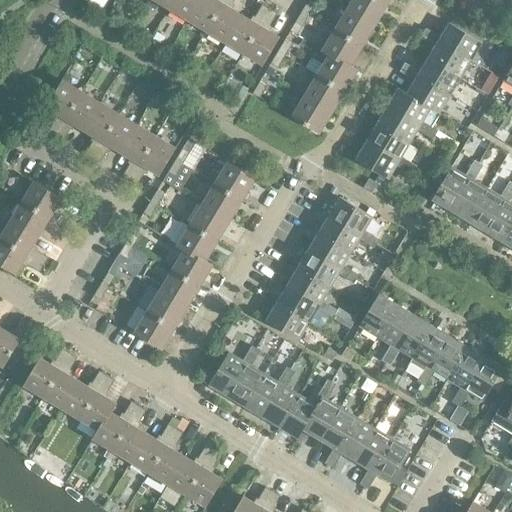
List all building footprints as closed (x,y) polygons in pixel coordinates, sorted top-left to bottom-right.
[(154,0),(168,8),(173,0),(154,0)] [(187,19),(198,0),(173,0),(168,8),(187,19)] [(205,30),(223,0),(198,0),(187,19),(205,30)] [(223,41),(240,13),(231,8),(234,0),(223,0),(205,30),(223,41)] [(317,2),(313,0),(307,0),(302,9),(309,14),(317,2)] [(352,0),(347,9),(374,25),(387,5),(378,0),(352,0)] [(242,52),(269,8),(262,4),(252,20),(240,13),(223,41),(242,52)] [(262,65),(279,36),(267,30),(277,13),(269,8),(242,52),(262,65)] [(302,9),(295,21),(302,26),(309,14),(302,9)] [(374,25),(347,9),(335,29),(362,46),(374,25)] [(449,22),(441,36),(439,40),(471,59),(482,42),(449,22)] [(428,40),(433,32),(425,27),(420,36),(428,40)] [(362,46),(335,29),(322,50),(329,54),(350,66),(350,65),(362,46)] [(433,32),(428,40),(436,45),(428,58),(460,77),(471,59),(439,40),(441,36),(433,32)] [(292,43),(285,39),(277,51),(285,55),(292,43)] [(91,50),(82,44),(76,53),(86,58),(91,50)] [(277,67),(285,55),(277,51),(270,63),(277,67)] [(316,75),(344,91),(358,69),(350,65),(350,66),(329,54),(316,75)] [(428,58),(420,71),(417,75),(449,95),(460,77),(428,58)] [(407,75),(412,67),(404,62),(399,71),(407,75)] [(503,80),(511,85),(511,64),(503,80)] [(412,67),(407,75),(415,80),(407,93),(439,112),(449,95),(417,75),(420,71),(412,67)] [(304,96),(332,112),(344,91),(316,75),(304,96)] [(55,136),(82,91),(62,79),(45,107),(58,114),(48,131),(55,136)] [(252,93),(260,97),(267,85),(259,81),(252,93)] [(431,126),(438,113),(439,112),(407,93),(398,88),(388,106),(420,125),(417,130),(425,134),(430,125),(431,126)] [(84,130),(100,102),(82,91),(55,136),(63,140),(73,124),(84,130)] [(332,112),(304,96),(292,116),(319,133),(332,112)] [(100,102),(84,130),(95,137),(85,154),(92,158),(119,113),(100,102)] [(377,123),(409,143),(417,130),(420,125),(388,106),(377,123)] [(119,113),(92,158),(100,163),(110,146),(121,152),(137,125),(119,113)] [(366,141),(399,160),(396,165),(404,169),(409,160),(401,156),(409,143),(377,123),(366,141)] [(137,125),(121,152),(132,159),(122,176),(129,180),(156,136),(137,125)] [(438,130),(431,126),(430,125),(425,134),(433,139),(438,130)] [(159,175),(176,147),(156,136),(129,180),(137,185),(147,168),(159,175)] [(388,179),(396,165),(399,160),(366,141),(355,159),(388,179)] [(190,152),(182,147),(175,159),(182,164),(190,152)] [(175,176),(182,164),(175,159),(168,171),(175,176)] [(470,167),(479,172),(483,164),(475,159),(470,167)] [(411,174),(417,165),(409,160),(404,169),(411,174)] [(214,184),(241,201),(255,178),(227,161),(214,184)] [(432,199),(450,210),(469,177),(474,180),(479,172),(470,167),(465,175),(451,167),(432,199)] [(487,188),(474,180),(469,177),(450,210),(468,220),(487,188)] [(377,183),(369,178),(364,186),(373,191),(377,183)] [(55,210),(62,198),(34,181),(22,202),(66,229),(71,220),(55,210)] [(201,204),(229,221),(241,201),(214,184),(201,204)] [(487,188),(468,220),(485,231),(505,198),(509,201),(511,195),(511,191),(506,188),(501,196),(487,188)] [(165,193),(158,189),(150,201),(158,205),(165,193)] [(362,234),(359,238),(367,243),(372,235),(364,230),(372,216),(340,196),(329,214),(362,234)] [(503,241),(511,225),(511,202),(509,201),(505,198),(485,231),(503,241)] [(150,217),(158,205),(150,201),(143,213),(150,217)] [(11,220),(38,237),(46,225),(63,235),(66,229),(22,202),(11,220)] [(189,225),(217,241),(229,221),(201,204),(189,225)] [(352,251),(359,238),(362,234),(329,214),(319,231),(352,251)] [(0,237),(0,239),(43,266),(49,257),(33,246),(38,237),(11,220),(0,237)] [(217,241),(189,225),(177,246),(184,250),(184,249),(205,261),(205,260),(217,241)] [(511,225),(503,241),(511,246),(511,225)] [(140,234),(133,230),(126,242),(133,246),(140,234)] [(341,269),(338,274),(346,278),(351,270),(343,265),(352,251),(319,231),(308,249),(341,269)] [(372,235),(367,243),(374,248),(379,239),(372,235)] [(23,262),(40,272),(43,266),(0,239),(0,264),(16,274),(23,262)] [(126,258),(133,246),(126,242),(118,254),(126,258)] [(171,270),(199,287),(213,264),(205,260),(205,261),(184,249),(184,250),(171,270)] [(331,286),(338,274),(341,269),(308,249),(298,266),(331,286)] [(320,304),(317,309),(324,313),(329,304),(322,300),(331,286),(298,266),(287,284),(320,304)] [(159,291),(187,308),(199,287),(171,270),(159,291)] [(353,283),(358,274),(351,270),(346,278),(353,283)] [(116,275),(108,271),(101,283),(108,287),(116,275)] [(101,299),(108,287),(101,283),(94,295),(101,299)] [(310,321),(317,309),(320,304),(287,284),(277,301),(310,321)] [(187,308),(159,291),(147,310),(175,327),(187,308)] [(379,293),(359,326),(378,337),(397,304),(379,293)] [(310,321),(277,301),(266,321),(298,340),(310,321)] [(329,304),(324,313),(332,318),(334,314),(337,309),(329,304)] [(378,337),(390,344),(395,347),(414,314),(397,304),(378,337)] [(356,318),(339,307),(337,309),(334,314),(352,324),(356,318)] [(134,332),(156,345),(162,349),(175,327),(147,310),(134,332)] [(395,347),(390,344),(386,352),(395,357),(399,350),(412,357),(432,325),(414,314),(395,347)] [(1,327),(0,328),(0,364),(3,367),(30,322),(22,317),(11,333),(1,327)] [(412,357),(426,365),(430,368),(449,335),(432,325),(412,357)] [(430,368),(426,365),(421,373),(430,378),(434,370),(447,378),(467,346),(449,335),(430,368)] [(260,350),(251,345),(247,352),(256,358),(260,350)] [(341,354),(350,360),(355,352),(346,346),(341,354)] [(447,378),(461,386),(465,389),(484,356),(467,346),(447,378)] [(332,360),(336,352),(328,347),(323,355),(332,360)] [(43,398),(71,352),(62,348),(53,364),(41,356),(23,386),(43,398)] [(62,409),(80,380),(68,373),(78,356),(71,352),(43,398),(62,409)] [(209,384),(227,395),(246,363),(251,366),(256,358),(247,352),(242,360),(228,352),(209,384)] [(395,357),(386,352),(382,359),(390,365),(395,357)] [(465,389),(461,386),(456,394),(465,399),(469,391),(484,400),(503,367),(484,356),(465,389)] [(264,374),(251,366),(246,363),(227,395),(245,406),(264,374)] [(282,373),(291,379),(295,371),(286,366),(282,373)] [(80,380),(62,409),(81,420),(107,375),(99,370),(90,386),(80,380)] [(264,374),(245,406),(262,416),(281,384),(286,387),(291,379),(282,373),(277,381),(264,374)] [(430,378),(421,373),(417,380),(425,386),(430,378)] [(81,420),(97,430),(99,431),(111,410),(112,411),(118,402),(105,395),(115,379),(107,375),(81,420)] [(327,378),(322,386),(331,391),(336,384),(327,378)] [(279,426),(298,394),(286,387),(281,384),(262,416),(279,426)] [(298,394),(279,426),(298,437),(303,429),(322,397),(326,399),(331,391),(322,386),(312,402),(298,394)] [(511,389),(493,420),(511,432),(511,389)] [(465,399),(456,394),(452,401),(460,407),(465,399)] [(319,439),(339,406),(326,399),(322,397),(303,429),(319,439)] [(113,450),(139,406),(131,401),(122,417),(112,411),(111,410),(99,431),(97,430),(92,438),(113,450)] [(139,406),(113,450),(131,461),(148,434),(136,427),(146,410),(139,406)] [(319,439),(333,447),(337,450),(356,417),(339,406),(319,439)] [(337,450),(333,447),(329,454),(338,460),(342,452),(354,460),(373,427),(356,417),(337,450)] [(148,434),(131,461),(150,472),(176,428),(168,423),(158,440),(148,434)] [(354,460),(368,468),(372,471),(391,438),(373,427),(354,460)] [(176,428),(150,472),(168,483),(185,456),(173,449),(183,432),(176,428)] [(372,471),(368,468),(364,476),(373,481),(377,474),(391,482),(410,450),(391,438),(372,471)] [(185,456),(168,483),(186,494),(213,450),(205,445),(195,462),(185,456)] [(213,450),(186,494),(205,506),(222,478),(210,471),(220,454),(213,450)] [(338,460),(329,454),(324,463),(333,468),(338,460)] [(359,483),(363,486),(368,489),(373,481),(364,476),(359,483)] [(259,511),(273,490),(265,486),(255,503),(243,495),(233,511),(259,511)] [(273,490),(259,511),(270,511),(271,511),(281,495),(273,490)] [(491,511),(473,501),(466,511),(491,511)]
